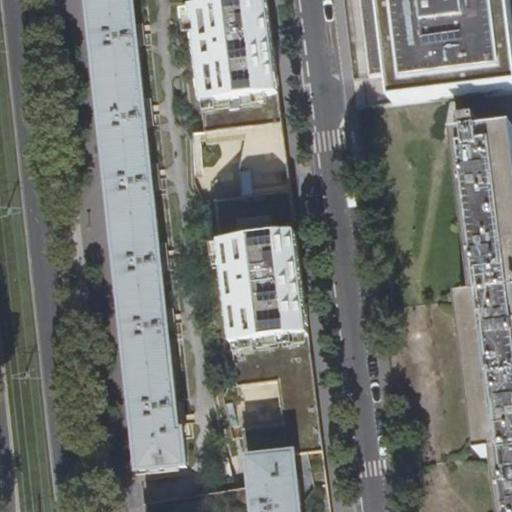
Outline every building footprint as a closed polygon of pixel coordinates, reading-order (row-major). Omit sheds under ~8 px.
[(90,0),(93,26),(103,120),(110,178),(115,228),(121,284),(127,340),(134,404),(140,460),(141,474),(187,467),(184,434),(179,434),(178,417),(181,415),(182,413),(182,412),(182,406),(177,407),(169,337),(175,336),(173,328),(171,326),(168,326),(162,273),(168,272),(167,266),(166,264),(165,262),(161,262),(154,191),(160,190),(159,185),(158,183),(155,182),(153,181),(147,127),(153,127),(152,122),(151,119),(149,118),(146,118),(138,47),(144,46),(143,41),(143,39),(140,37),(137,37),(133,0),(90,0)] [(254,488),(257,511),(302,511),(296,452),(325,448),(268,0),(190,0),(206,124),(231,121),(232,125),(251,123),(256,162),(240,164),(243,187),(214,191),(238,386),(279,380),(284,423),(243,428),(246,459),(251,459),(254,488)] [(390,77),(393,106),(511,90),(511,0),(359,0),(370,80),(390,77)] [(467,125),(468,133),(483,131),(482,123),(469,125),(468,118),(457,119),(458,126),(467,125)] [(497,457),(503,511),(511,511),(511,131),(457,139),(477,300),(462,302),(481,459),(497,457)] [(333,511),(325,448),(296,452),(302,511),(333,511)] [(257,511),(254,488),(143,501),(144,511),(257,511)]
